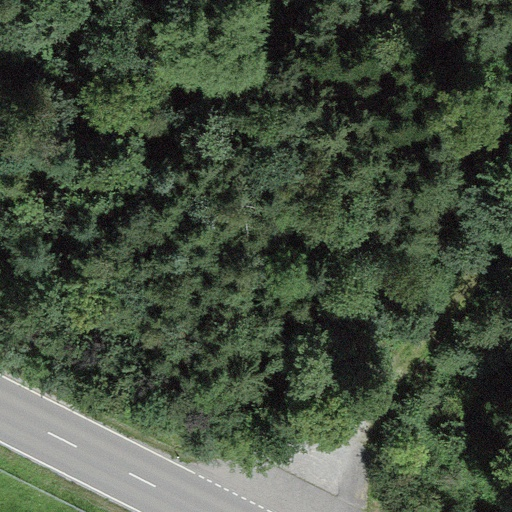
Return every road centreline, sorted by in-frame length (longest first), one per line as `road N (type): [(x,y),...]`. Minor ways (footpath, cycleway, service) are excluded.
road 1 (track): [(511,248),(400,370),(304,511)]
road 2 (primary): [(0,408),(205,511)]
